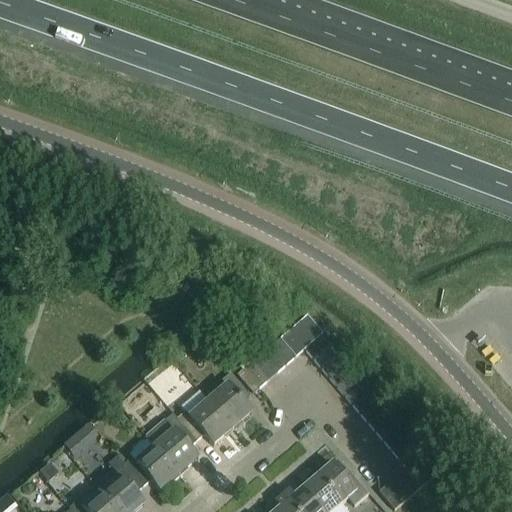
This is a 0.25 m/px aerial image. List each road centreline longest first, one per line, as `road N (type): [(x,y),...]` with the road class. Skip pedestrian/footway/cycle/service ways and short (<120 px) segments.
road 1 (unclassified): [(511,438),(431,347),(322,260),(243,215),(0,126)]
road 2 (motorway): [(0,4),(511,186)]
road 3 (motorway): [(511,102),(232,0)]
road 4 (residential): [(191,511),(321,398)]
